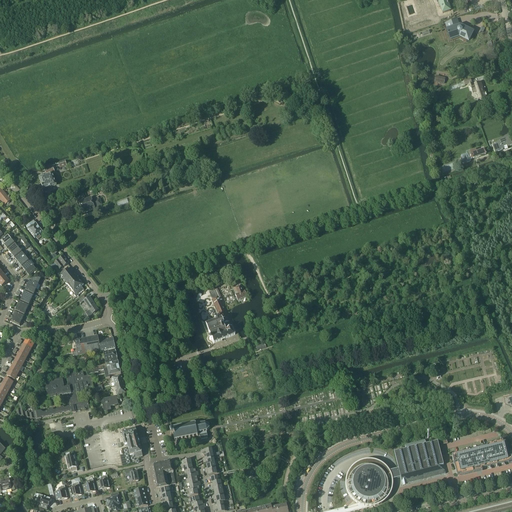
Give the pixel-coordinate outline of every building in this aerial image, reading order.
[(436,0),(442,15),(451,11),(446,0),(436,0)] [(447,23),(446,24),(447,28),(448,30),(447,31),(449,38),(454,37),(455,38),(459,37),(468,41),(472,32),(460,26),(458,27),(456,20),(447,23)] [(488,100),(486,96),(487,96),(486,93),(485,94),(484,89),(483,89),(481,82),(474,84),(475,87),(472,88),(471,83),(470,79),(449,86),(451,91),(465,86),(465,85),(469,84),(472,94),(476,92),(478,99),(477,99),(479,103),(488,100)] [(492,145),(491,145),(495,154),(504,149),(504,150),(505,150),(507,149),(507,147),(511,145),(508,135),(494,143),(495,145),(492,146),(492,145)] [(486,156),(483,150),(476,152),(476,151),(470,153),(469,151),(466,152),(467,154),(461,156),(460,157),(462,163),(463,164),(470,162),(471,160),(486,156)] [(54,170),(52,166),(44,169),(46,176),(39,178),(43,190),(55,186),(52,175),(55,174),(54,170)] [(139,179),(138,177),(144,175),(144,173),(132,177),(134,181),(139,179)] [(0,187),(0,199),(5,206),(7,204),(7,205),(9,203),(9,202),(12,200),(9,197),(8,198),(0,188),(0,187)] [(85,200),(83,194),(78,196),(80,201),(78,202),(82,214),(95,210),(94,208),(101,205),(99,199),(92,202),(91,198),(85,200)] [(42,232),(35,224),(33,221),(26,227),(28,229),(27,230),(34,239),(36,238),(38,240),(41,237),(39,235),(42,232)] [(11,240),(7,235),(0,240),(4,246),(11,240)] [(14,244),(11,240),(4,246),(7,250),(14,244)] [(15,245),(17,244),(16,243),(14,244),(7,250),(11,254),(18,249),(15,245)] [(21,252),(18,249),(11,254),(15,259),(22,253),(24,251),(23,250),(21,252)] [(22,253),(15,259),(18,263),(25,257),(22,253)] [(69,264),(63,256),(54,263),(50,266),(52,269),(56,266),(59,270),(63,267),(64,267),(69,264)] [(28,261),(25,257),(18,263),(22,268),(29,262),(31,260),(30,259),(28,261)] [(32,266),(29,262),(22,268),(25,272),(32,266)] [(36,271),(32,266),(25,272),(29,277),(36,271)] [(84,290),(81,287),(83,286),(77,278),(78,277),(71,269),(61,277),(75,294),(74,295),(76,298),(79,296),(78,295),(84,290)] [(9,281),(5,277),(0,281),(0,285),(2,287),(9,281)] [(37,284),(39,278),(32,279),(31,282),(30,281),(27,286),(35,290),(38,285),(37,284)] [(35,290),(27,286),(25,291),(33,295),(35,290)] [(220,301),(222,300),(220,296),(217,289),(209,293),(211,298),(212,298),(212,299),(217,311),(220,319),(217,320),(216,318),(214,319),(215,321),(206,325),(211,337),(210,338),(209,338),(209,339),(210,339),(210,340),(210,339),(212,339),(213,344),(235,335),(232,328),(231,328),(229,322),(222,306),(220,301)] [(33,295),(25,291),(23,297),(31,300),(33,295)] [(242,292),(238,294),(235,295),(237,300),(247,297),(245,291),(242,292)] [(31,300),(23,297),(20,302),(28,306),(31,300)] [(94,304),(89,298),(86,300),(84,297),(79,300),(81,304),(84,302),(88,308),(94,304)] [(28,306),(20,302),(18,307),(26,311),(28,306)] [(98,311),(94,304),(88,308),(90,311),(86,314),(88,318),(93,314),(94,315),(95,314),(95,313),(98,311)] [(26,311),(18,307),(15,312),(24,316),(26,311)] [(24,316),(15,312),(13,317),(21,321),(24,316)] [(21,321),(13,317),(11,323),(19,327),(21,321)] [(98,341),(97,337),(75,341),(77,353),(73,354),(74,357),(100,352),(98,341)] [(115,349),(113,339),(106,340),(108,350),(115,349)] [(31,349),(34,344),(26,340),(23,345),(31,349)] [(108,350),(106,340),(98,341),(100,352),(108,350)] [(31,349),(23,345),(21,349),(29,354),(31,349)] [(29,354),(21,349),(19,354),(27,358),(29,354)] [(118,362),(115,350),(103,353),(106,365),(106,364),(118,362)] [(27,358),(19,354),(16,358),(24,363),(27,358)] [(24,363),(16,358),(14,363),(22,367),(24,363)] [(22,367),(14,363),(11,367),(19,371),(22,367)] [(109,377),(121,374),(118,363),(107,366),(109,377)] [(68,395),(70,406),(63,408),(61,407),(60,408),(52,410),(51,409),(50,410),(42,412),(40,411),(35,413),(34,407),(31,408),(33,413),(29,414),(29,412),(25,413),(24,408),(31,406),(31,408),(34,407),(32,402),(19,405),(20,410),(16,411),(17,417),(21,416),(22,418),(26,417),(26,419),(30,418),(30,420),(34,419),(35,422),(37,422),(37,420),(71,412),(72,414),(76,413),(75,411),(79,410),(79,411),(89,408),(87,401),(79,403),(77,394),(89,391),(89,389),(93,388),(93,387),(92,383),(92,382),(94,382),(93,378),(105,375),(106,380),(110,379),(109,377),(107,366),(102,367),(97,368),(97,369),(88,371),(89,376),(84,377),(83,372),(66,376),(69,387),(64,388),(62,379),(44,383),(48,399),(68,395)] [(19,371),(11,367),(9,372),(17,376),(19,371)] [(17,376),(9,372),(6,376),(14,381),(17,376)] [(11,388),(13,383),(5,379),(3,383),(11,388)] [(11,388),(3,383),(0,388),(8,392),(11,388)] [(126,394),(124,385),(114,387),(117,397),(126,394)] [(8,392),(0,388),(0,393),(6,397),(8,392)] [(511,396),(503,398),(505,406),(510,407),(511,408),(511,396)] [(117,405),(115,398),(101,401),(104,412),(111,410),(110,407),(117,405)] [(190,437),(190,438),(190,437),(193,436),(193,437),(194,437),(194,436),(197,436),(198,436),(198,435),(199,435),(200,440),(208,438),(206,432),(207,432),(207,431),(209,429),(210,429),(210,428),(209,428),(209,425),(209,424),(208,425),(205,423),(205,422),(204,423),(205,423),(202,424),(202,423),(202,424),(200,424),(200,422),(199,422),(195,422),(194,422),(195,423),(191,424),(191,423),(190,423),(191,424),(188,425),(187,424),(187,425),(184,425),(183,425),(180,426),(180,425),(179,425),(179,426),(176,427),(176,426),(176,427),(173,428),(172,427),(173,432),(171,432),(170,432),(171,433),(172,436),(171,437),(172,437),(172,436),(174,436),(175,441),(175,440),(176,440),(176,441),(177,442),(178,442),(179,440),(179,439),(182,439),(183,439),(186,438),(186,439),(187,439),(186,438),(190,437)] [(142,457),(135,428),(121,432),(125,446),(127,445),(130,456),(134,455),(135,459),(142,457)] [(398,451),(394,453),(398,469),(400,478),(402,485),(445,474),(437,442),(436,442),(433,443),(425,445),(424,441),(405,446),(406,450),(399,452),(398,451)] [(486,448),(452,456),(453,464),(459,462),(459,464),(454,465),(456,476),(463,474),(464,476),(470,475),(469,473),(472,472),(473,474),(479,473),(478,471),(481,470),(511,462),(511,458),(511,457),(508,458),(505,443),(503,443),(502,442),(486,446),(486,448)] [(65,454),(66,457),(65,457),(68,469),(70,469),(71,473),(77,471),(76,467),(74,455),(70,456),(69,453),(65,454)] [(346,478),(346,482),(346,486),(347,490),(348,494),(350,497),(352,500),(355,502),(358,504),(362,504),(363,504),(363,505),(364,504),(365,504),(365,503),(372,501),(374,500),(377,499),(380,497),(382,495),(384,492),(386,489),(386,485),(392,486),(392,482),(391,480),(396,479),(400,478),(398,469),(394,470),(389,471),(388,471),(386,468),(382,465),(379,463),(375,462),(371,461),(370,461),(366,461),(362,462),(359,463),(355,465),(352,468),(350,471),(348,474),(346,478)] [(173,472),(170,462),(166,463),(166,462),(162,462),(163,463),(152,466),(155,482),(154,482),(155,485),(156,485),(157,488),(167,486),(164,474),(173,472)] [(139,481),(137,472),(133,473),(133,470),(125,472),(125,475),(130,474),(132,483),(139,481)] [(100,482),(97,483),(98,490),(102,490),(110,488),(107,476),(103,477),(102,478),(101,478),(101,479),(100,479),(100,480),(100,481),(100,482)] [(15,490),(12,478),(9,479),(9,480),(4,481),(6,491),(11,490),(11,491),(15,490)] [(86,485),(83,486),(84,494),(88,493),(88,494),(96,492),(93,480),(89,480),(89,481),(88,481),(87,481),(87,482),(86,483),(86,484),(86,485)] [(72,489),(68,490),(70,497),(74,496),(74,497),(82,495),(79,483),(75,484),(74,484),(73,485),(72,486),(72,487),(72,488),(72,489)] [(58,492),(54,493),(56,501),(60,500),(60,501),(67,499),(64,486),(60,487),(61,488),(60,488),(59,488),(59,489),(58,489),(58,490),(58,491),(58,492)] [(136,500),(145,497),(143,489),(134,491),(136,500)] [(116,511),(119,510),(117,505),(119,505),(117,499),(119,499),(118,494),(111,495),(111,499),(106,500),(107,505),(108,505),(109,509),(109,510),(110,510),(110,511),(112,511),(116,511)] [(40,504),(39,507),(46,510),(48,506),(48,507),(51,499),(39,495),(38,499),(38,500),(38,501),(38,502),(39,503),(40,504)] [(135,500),(138,509),(148,506),(145,497),(136,500),(135,500)]
